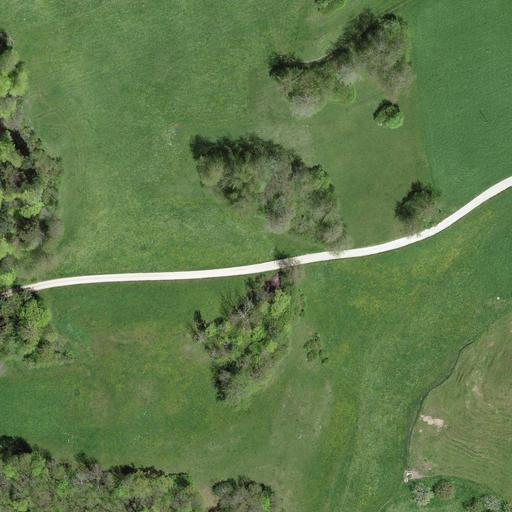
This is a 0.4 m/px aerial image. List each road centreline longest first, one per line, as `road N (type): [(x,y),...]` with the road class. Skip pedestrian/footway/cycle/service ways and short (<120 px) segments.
road 1 (track): [(0,300),(57,282),(362,253),(435,229),(511,181)]
road 2 (track): [(376,511),(394,493),(439,480),(511,502)]
